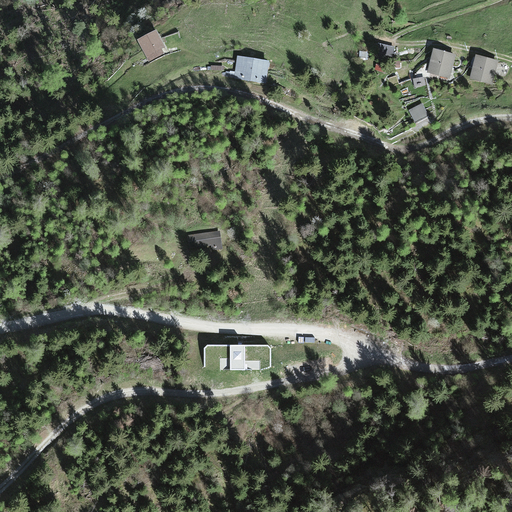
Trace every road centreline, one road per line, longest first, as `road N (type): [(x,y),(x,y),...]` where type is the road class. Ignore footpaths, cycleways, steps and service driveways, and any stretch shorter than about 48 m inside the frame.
road 1 (track): [(0,178),(176,89),(215,88),(382,150),(511,121)]
road 2 (track): [(0,489),(90,404),(141,390),(254,387),(348,369),(359,353)]
road 3 (track): [(359,353),(334,333),(93,309),(0,329)]
road 4 (track): [(511,59),(393,39),(497,0)]
road 5 (track): [(511,357),(463,368),(359,353)]
